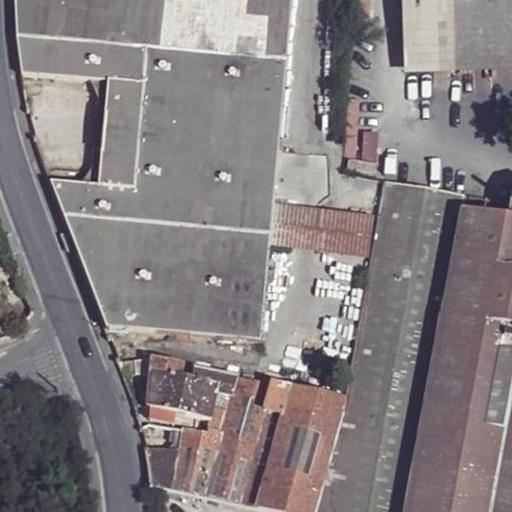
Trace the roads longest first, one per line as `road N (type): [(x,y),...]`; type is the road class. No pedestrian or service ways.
road 1 (unknown): [(511,175),(444,163),(410,143),(386,83),(381,0)]
road 2 (tertiary): [(0,135),(75,342)]
road 3 (tertiary): [(75,342),(108,426),(122,511)]
